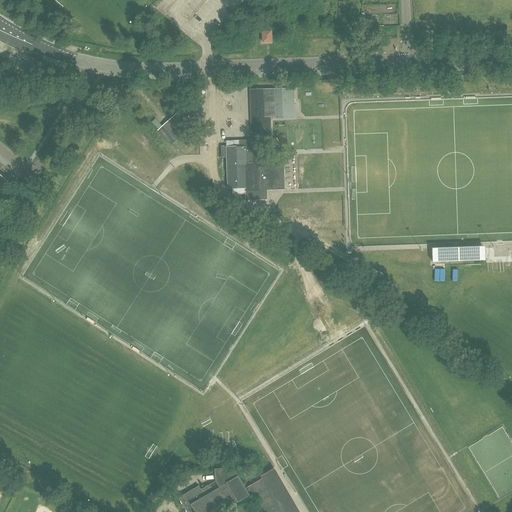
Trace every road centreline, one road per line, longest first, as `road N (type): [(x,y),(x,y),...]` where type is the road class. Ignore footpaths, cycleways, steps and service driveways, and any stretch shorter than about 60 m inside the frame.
road 1 (tertiary): [(93,63),(152,69),(511,56)]
road 2 (unclassified): [(30,183),(73,116),(93,63)]
